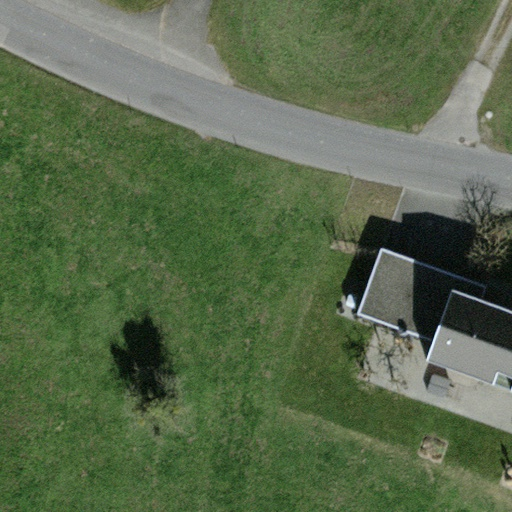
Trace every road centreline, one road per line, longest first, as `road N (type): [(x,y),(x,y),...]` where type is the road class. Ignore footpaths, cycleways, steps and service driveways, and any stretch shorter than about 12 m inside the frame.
road 1 (tertiary): [(0,14),(163,91),(339,146),(511,179)]
road 2 (track): [(443,167),(511,15)]
